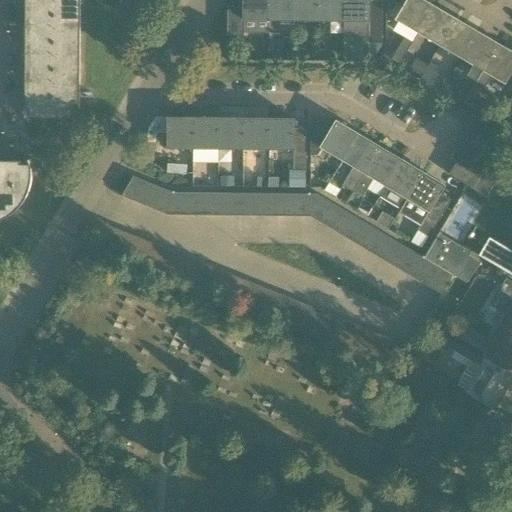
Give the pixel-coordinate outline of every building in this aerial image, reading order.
[(74,119),(74,0),(29,0),(29,8),(25,8),(25,27),(29,27),(29,35),(25,35),(25,54),(29,54),(29,63),(25,62),(25,81),(29,81),(29,90),(25,90),(25,108),(29,108),(29,117),(25,117),(25,119),(74,119)] [(269,21),(269,0),(243,0),(243,6),(228,6),(227,36),(244,36),(244,20),(269,21)] [(280,21),(294,21),(294,0),(269,0),(269,21),(269,33),(280,33),(280,21)] [(319,21),(318,0),(294,0),(294,21),(319,21)] [(344,21),(343,0),(318,0),(319,21),(344,21)] [(369,0),(343,0),(344,21),(343,37),(369,37),(369,35),(369,26),(369,22),(369,18),(370,10),(370,1),(369,0)] [(407,0),(396,20),(418,33),(434,7),(422,0),(407,0)] [(382,1),(370,1),(370,10),(382,10),(382,1)] [(434,7),(418,33),(440,45),(455,19),(434,7)] [(370,10),(369,18),(382,18),(382,10),(370,10)] [(369,18),(369,22),(369,26),(382,27),(382,18),(369,18)] [(477,32),(455,19),(440,45),(461,58),(477,32)] [(369,35),(381,35),(382,27),(369,26),(369,35)] [(467,76),(477,81),(498,44),(477,32),(461,58),(473,65),(467,76)] [(381,44),(381,35),(369,35),(369,37),(369,44),(381,44)] [(511,52),(498,44),(477,81),(486,87),(492,76),(505,84),(511,71),(511,52)] [(451,116),(458,120),(464,109),(457,105),(451,116)] [(465,124),(472,113),(464,109),(458,120),(465,124)] [(479,118),(474,115),(472,113),(465,124),(469,127),(472,129),(479,118)] [(193,149),(193,118),(168,118),(167,149),(193,149)] [(218,149),(218,119),(193,118),(193,149),(218,149)] [(479,118),(472,129),(479,133),(486,122),(479,118)] [(243,149),(243,119),(218,119),(218,149),(243,149)] [(268,119),(243,119),(243,149),(268,150),(268,119)] [(294,119),(268,119),(268,150),(293,150),(294,150),(294,146),(294,138),(294,129),(294,119)] [(343,161),(358,134),(336,121),(330,132),(323,128),(310,128),(310,156),(317,156),(322,148),(343,161)] [(487,137),(493,126),(486,122),(479,133),(487,137)] [(487,137),(479,133),(472,129),(469,127),(463,137),(481,148),(487,137)] [(306,129),(294,129),(294,138),(306,138),(306,129)] [(342,186),(353,192),(380,147),(358,134),(343,161),(354,167),(342,186)] [(457,148),(474,158),(481,148),(463,137),(457,148)] [(294,138),(294,146),(306,146),(306,138),(294,138)] [(293,154),(306,155),(306,146),(294,146),(294,150),(293,150),(293,154)] [(362,197),(373,179),(386,186),(401,160),(380,147),(353,192),(362,197)] [(468,169),(470,166),(474,158),(457,148),(450,159),(456,162),(468,169)] [(293,163),(306,163),(306,155),(293,154),(293,163)] [(0,220),(1,220),(5,218),(8,216),(11,214),(14,212),(17,209),(20,206),(23,203),(25,200),(27,197),(28,193),(30,190),(31,186),(31,182),(32,178),(32,174),(32,170),(31,166),(30,162),(30,159),(28,160),(29,164),(21,164),(22,161),(0,160),(0,220)] [(407,199),(422,172),(401,160),(386,186),(407,199)] [(470,166),(468,169),(456,162),(449,175),(473,189),(482,174),(470,166)] [(306,172),(306,163),(293,163),(293,172),(306,172)] [(293,172),(293,188),(306,188),(306,172),(293,172)] [(407,199),(399,212),(421,225),(422,223),(426,215),(429,212),(431,209),(435,201),(440,194),(445,186),(422,172),(407,199)] [(133,201),(142,180),(133,177),(122,196),(133,201)] [(145,206),(153,185),(142,180),(133,201),(145,206)] [(156,210),(165,189),(153,185),(145,206),(156,210)] [(168,215),(174,193),(169,191),(165,189),(156,210),(168,215)] [(185,215),(185,193),(174,193),(168,215),(185,215)] [(198,215),(198,193),(185,193),(185,215),(198,215)] [(211,216),(211,194),(198,193),(198,215),(211,216)] [(223,216),(224,194),(211,194),(211,216),(223,216)] [(236,216),(237,194),(224,194),(223,216),(236,216)] [(249,216),(249,194),(237,194),(236,216),(249,216)] [(262,216),(262,194),(249,194),(249,216),(262,216)] [(275,216),(275,194),(262,194),(262,216),(275,216)] [(287,216),(288,194),(275,194),(275,216),(287,216)] [(288,194),(287,216),(299,217),(300,194),(288,194)] [(311,217),(317,195),(300,194),(299,217),(311,217)] [(435,201),(446,208),(450,200),(440,194),(435,201)] [(321,223),(333,204),(317,195),(311,217),(321,223)] [(435,201),(431,209),(442,215),(446,208),(435,201)] [(333,204),(321,223),(332,230),(344,210),(333,204)] [(437,222),(442,215),(431,209),(429,212),(426,215),(437,222)] [(344,210),(332,230),(343,236),(355,217),(344,210)] [(382,212),(377,223),(389,230),(395,220),(382,212)] [(422,223),(433,229),(437,222),(426,215),(422,223)] [(354,243),(365,223),(355,217),(343,236),(354,243)] [(365,249),(376,230),(365,223),(354,243),(365,249)] [(429,237),(433,229),(422,223),(421,225),(418,230),(429,237)] [(108,250),(116,229),(105,224),(94,244),(108,250)] [(119,254),(127,233),(116,229),(108,250),(119,254)] [(376,256),(387,236),(376,230),(365,249),(376,256)] [(130,259),(139,238),(127,233),(119,254),(130,259)] [(467,250),(439,233),(423,258),(431,262),(441,269),(452,275),(468,284),(482,263),(469,255),(471,253),(467,250)] [(387,262),(398,243),(387,236),(376,256),(387,262)] [(141,263),(150,242),(139,238),(130,259),(141,263)] [(153,268),(161,247),(150,242),(141,263),(153,268)] [(398,243),(387,262),(397,269),(409,249),(398,243)] [(164,272),(172,251),(161,247),(153,268),(164,272)] [(408,275),(420,256),(409,249),(397,269),(408,275)] [(175,277),(183,256),(172,251),(164,272),(175,277)] [(186,281),(194,260),(183,256),(175,277),(186,281)] [(420,256),(408,275),(419,282),(431,262),(423,258),(420,256)] [(197,286),(206,265),(194,260),(186,281),(197,286)] [(431,262),(419,282),(430,288),(441,269),(431,262)] [(208,290),(217,269),(206,265),(197,286),(208,290)] [(220,294),(228,274),(217,269),(208,290),(220,294)] [(441,295),(452,275),(441,269),(430,288),(441,295)] [(231,299),(239,278),(228,274),(220,294),(231,299)] [(242,303),(250,282),(239,278),(231,299),(242,303)] [(511,281),(509,280),(507,278),(490,306),(507,316),(498,331),(507,337),(511,339),(511,281)] [(253,308),(262,287),(250,282),(242,303),(253,308)] [(264,312),(273,291),(262,287),(253,308),(264,312)] [(276,317),(284,296),(273,291),(264,312),(276,317)] [(287,321),(295,300),(284,296),(276,317),(287,321)] [(298,326),(306,305),(295,300),(287,321),(298,326)] [(309,330),(317,309),(306,305),(298,326),(309,330)] [(320,335),(329,314),(317,309),(309,330),(320,335)] [(331,339),(340,318),(329,314),(320,335),(331,339)] [(343,344),(351,323),(340,318),(331,339),(343,344)] [(354,348),(362,327),(351,323),(343,344),(354,348)] [(457,385),(467,391),(476,396),(493,406),(504,387),(503,386),(509,375),(511,376),(511,375),(483,359),(490,348),(448,323),(436,341),(471,361),(457,385)] [(365,352),(373,332),(362,327),(354,348),(365,352)] [(376,357),(384,336),(373,332),(365,352),(376,357)] [(387,361),(396,341),(384,336),(376,357),(387,361)] [(387,361),(398,366),(410,346),(396,341),(387,361)]
